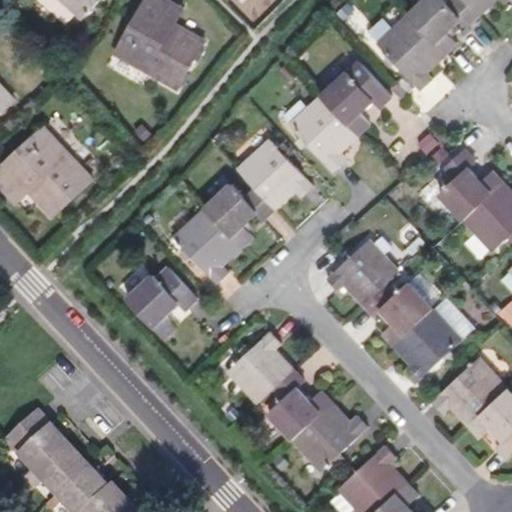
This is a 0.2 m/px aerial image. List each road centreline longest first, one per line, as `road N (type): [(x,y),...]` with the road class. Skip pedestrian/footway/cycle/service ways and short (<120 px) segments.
road 1 (residential): [(242,511),(0,251)]
road 2 (residential): [(272,273),(494,511)]
